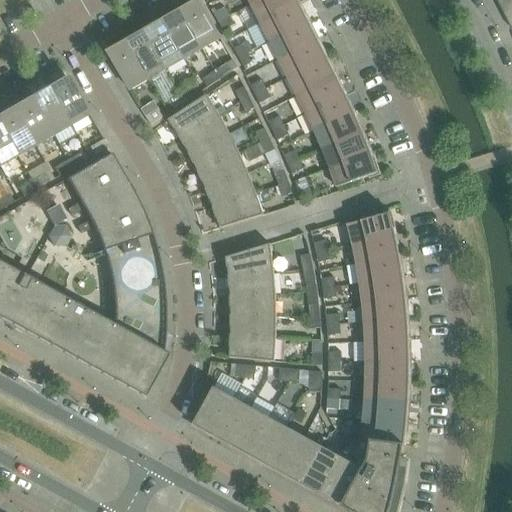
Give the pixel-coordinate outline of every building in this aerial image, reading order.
[(261,23),(299,4),(297,0),(262,0),(252,5),(261,23)] [(511,0),(504,0),(498,2),(511,29),(511,0)] [(221,39),(199,1),(187,9),(182,13),(202,50),(221,39)] [(270,42),(309,22),(299,4),(261,23),(270,42)] [(230,17),(225,8),(214,14),(219,23),(230,17)] [(182,13),(181,12),(169,19),(169,20),(164,23),(185,60),(202,50),(182,13)] [(235,25),(230,17),(219,23),(224,32),(235,25)] [(185,60),(164,23),(164,22),(151,29),(152,30),(146,33),(167,70),(185,60)] [(279,60),(318,41),(309,22),(270,42),(279,60)] [(167,70),(146,33),(146,32),(134,39),(134,40),(129,43),(149,80),(167,70)] [(288,78),(327,59),(318,41),(279,60),(288,78)] [(129,43),(128,42),(112,51),(113,52),(109,54),(131,91),(149,80),(129,43)] [(250,52),(245,43),(234,50),(239,58),(250,52)] [(255,61),(250,52),(239,58),(244,67),(255,61)] [(298,96),(336,77),(327,59),(288,78),(298,96)] [(233,72),(227,63),(215,71),(220,80),(233,72)] [(220,80),(215,71),(202,80),(208,88),(220,80)] [(307,115),(345,95),(344,92),(336,77),(298,96),(305,112),(307,115)] [(88,115),(67,78),(63,80),(48,89),(70,126),(88,115)] [(266,89),(262,80),(250,86),(255,96),(266,89)] [(199,94),(193,86),(181,94),(187,102),(199,94)] [(250,98),(244,87),(235,92),(241,103),(250,98)] [(69,126),(48,89),(42,93),(42,92),(30,99),(30,100),(52,136),(69,126)] [(271,99),(266,89),(255,96),(260,104),(271,99)] [(174,110),(187,102),(181,94),(168,102),(174,110)] [(354,115),(345,95),(307,115),(315,133),(354,115)] [(180,139),(219,115),(207,96),(169,121),(175,131),(176,130),(179,135),(178,136),(180,139)] [(255,109),(250,98),(241,103),(246,113),(255,109)] [(52,136),(30,100),(25,103),(24,102),(12,109),(13,110),(34,146),(52,136)] [(164,117),(158,109),(146,117),(151,125),(164,117)] [(0,128),(16,156),(34,146),(13,110),(7,113),(7,112),(0,115),(0,128)] [(189,156),(230,134),(219,115),(180,139),(185,148),(186,147),(189,152),(188,153),(189,156)] [(363,134),(357,120),(354,115),(315,133),(318,139),(323,151),(363,134)] [(284,126),(280,117),(268,123),(273,132),(284,126)] [(289,135),(284,126),(273,132),(277,141),(289,135)] [(0,165),(16,156),(0,128),(0,165)] [(270,140),(265,129),(255,133),(261,144),(270,140)] [(198,173),(240,154),(230,134),(189,156),(194,165),(195,164),(198,170),(197,171),(198,172),(198,173)] [(371,153),(369,149),(363,134),(323,151),(330,167),(331,169),(371,153)] [(107,149),(103,140),(89,148),(94,157),(107,149)] [(275,150),(270,140),(261,144),(266,155),(275,150)] [(300,160),(296,151),(284,156),(288,165),(300,160)] [(379,174),(377,170),(371,153),(331,169),(338,188),(379,174)] [(84,162),(79,154),(66,161),(72,169),(84,162)] [(139,206),(132,192),(110,154),(85,169),(86,169),(84,170),(83,170),(66,180),(79,203),(67,210),(71,216),(83,210),(90,221),(78,227),(81,234),(94,228),(99,239),(103,251),(151,235),(150,230),(144,215),(141,210),(139,206)] [(249,174),(240,154),(198,173),(202,183),(204,182),(206,188),(205,188),(206,190),(206,191),(249,174)] [(304,170),(300,160),(288,165),(292,175),(304,170)] [(72,169),(66,161),(53,169),(58,177),(72,169)] [(288,183),(284,171),(275,175),(279,186),(288,183)] [(49,183),(44,174),(31,181),(36,190),(49,183)] [(257,194),(249,174),(206,191),(210,201),(211,201),(213,206),(212,207),(213,210),(257,194)] [(311,187),(307,178),(295,182),(298,192),(311,187)] [(36,190),(31,181),(18,189),(23,198),(36,190)] [(293,194),(288,183),(279,186),(283,198),(293,194)] [(264,216),(257,194),(213,210),(217,219),(221,229),(264,216)] [(11,205),(6,196),(0,199),(0,209),(0,211),(11,205)] [(396,236),(392,219),(391,214),(349,225),(353,245),(396,236)] [(65,247),(71,237),(65,227),(53,228),(48,238),(54,247),(65,247)] [(304,234),(297,237),(299,251),(310,251),(304,234)] [(164,319),(164,312),(165,312),(165,311),(164,311),(164,304),(165,304),(165,303),(164,303),(163,296),(164,296),(164,295),(163,295),(163,288),(162,281),(162,280),(161,280),(160,273),(161,273),(161,272),(160,272),(159,265),(160,265),(159,264),(157,258),(158,257),(157,257),(155,250),(156,250),(156,249),(155,249),(153,243),(154,242),(153,242),(151,237),(152,237),(151,235),(103,251),(105,255),(110,273),(113,291),(114,309),(114,327),(90,313),(66,357),(143,399),(161,366),(160,365),(161,359),(162,358),(164,342),(163,342),(164,335),(165,335),(164,334),(164,328),(165,327),(164,327),(164,320),(165,320),(165,319),(164,319)] [(400,257),(396,236),(353,245),(355,254),(357,265),(400,257)] [(329,251),(326,240),(314,243),(316,253),(329,251)] [(274,274),(271,245),(226,259),(227,269),(229,269),(229,275),(228,275),(229,277),(229,278),(274,274)] [(331,261),(329,251),(316,253),(318,264),(331,261)] [(313,268),(310,255),(301,257),(303,270),(313,268)] [(403,278),(400,257),(357,265),(361,284),(403,278)] [(90,313),(0,263),(0,320),(66,357),(90,313)] [(315,281),(313,268),(303,270),(306,283),(315,281)] [(276,296),(274,274),(229,278),(230,289),(231,289),(231,295),(230,295),(230,297),(230,298),(276,296)] [(335,288),(334,278),(321,279),(323,290),(335,288)] [(406,298),(403,278),(361,284),(363,303),(406,298)] [(317,293),(315,281),(306,283),(307,293),(317,293)] [(337,298),(335,288),(323,290),(324,300),(337,298)] [(319,304),(317,293),(307,293),(309,305),(319,304)] [(277,318),(276,296),(230,298),(230,308),(232,308),(232,315),(231,315),(231,318),(277,318)] [(408,320),(406,298),(363,303),(364,314),(365,323),(408,320)] [(320,317),(319,304),(309,305),(310,318),(320,317)] [(340,325),(339,315),(326,316),(327,326),(340,325)] [(321,329),(320,317),(310,318),(311,330),(321,329)] [(276,339),(277,318),(231,318),(231,328),(232,328),(232,334),(231,334),(231,336),(231,338),(276,339)] [(409,341),(408,320),(365,323),(366,343),(409,341)] [(341,335),(340,325),(327,326),(328,336),(341,335)] [(275,362),(276,339),(231,338),(230,348),(231,348),(231,354),(229,354),(229,358),(275,362)] [(322,353),(322,341),(312,341),(312,354),(322,353)] [(410,362),(409,341),(366,343),(367,362),(410,362)] [(341,363),(341,352),(328,352),(328,363),(341,363)] [(322,366),(322,353),(312,354),(312,366),(322,366)] [(410,383),(410,362),(367,362),(367,373),(366,382),(410,383)] [(341,373),(341,363),(328,363),(328,373),(341,373)] [(245,378),(246,366),(236,365),(234,377),(245,378)] [(255,379),(256,367),(246,366),(245,378),(255,379)] [(289,383),(290,370),(280,369),(279,382),(289,383)] [(299,383),(300,371),(290,370),(289,383),(299,383)] [(322,393),(323,373),(310,372),(309,393),(322,393)] [(409,404),(410,383),(366,382),(366,402),(409,404)] [(213,436),(234,399),(215,388),(200,416),(194,426),(213,436)] [(340,400),(341,390),(328,389),(327,399),(340,400)] [(231,446),(251,409),(234,399),(213,436),(231,446)] [(340,410),(340,400),(327,399),(327,409),(340,410)] [(407,425),(409,404),(366,402),(366,403),(364,421),(407,425)] [(248,456),(269,418),(251,409),(231,446),(248,456)] [(302,425),(308,415),(299,410),(293,420),(302,425)] [(266,466),(287,428),(269,418),(248,456),(266,466)] [(405,445),(407,433),(407,425),(364,421),(363,433),(362,440),(405,447),(405,446),(405,445)] [(284,476),(305,438),(287,428),(266,466),(284,476)] [(302,485),(323,448),(305,438),(284,476),(302,485)] [(400,511),(412,460),(403,459),(405,447),(362,440),(351,439),(341,457),(320,496),(338,505),(340,502),(355,511),(354,511),(400,511)] [(320,496),(341,457),(323,448),(302,485),(309,489),(309,490),(320,496)]
